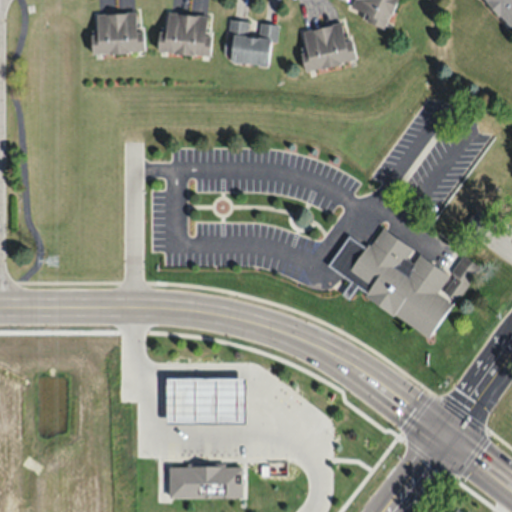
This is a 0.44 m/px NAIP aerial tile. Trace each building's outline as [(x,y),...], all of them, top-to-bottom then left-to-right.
[(396,0),(353,0),(349,11),(388,25),(396,0)] [(511,0),(485,0),(511,27),(511,25),(511,0)] [(142,51),(141,11),(92,13),(94,53),(142,51)] [(209,54),(212,14),(167,11),(165,31),(160,31),(158,51),(209,54)] [(276,23),(258,21),(257,32),(248,31),(250,20),(227,18),(224,53),(230,54),(229,61),(271,65),(276,23)] [(354,60),(346,20),(298,30),(306,70),(354,60)] [(346,236),(325,269),(430,338),(477,265),(462,255),(449,274),(379,228),(366,248),(346,236)]
